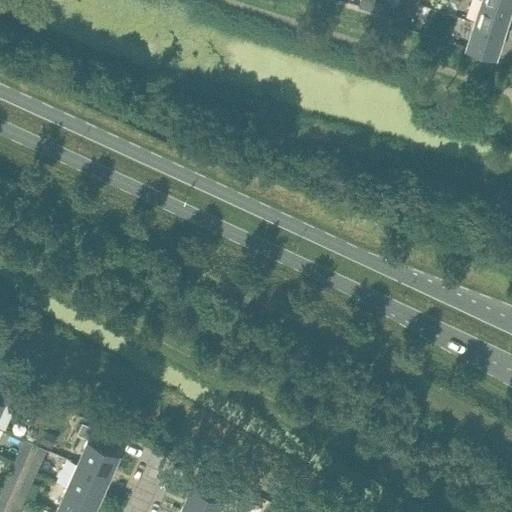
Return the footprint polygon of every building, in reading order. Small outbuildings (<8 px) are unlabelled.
[(372,10),(375,1),(371,0),(359,0),(358,5),(372,10)] [(426,5),(418,3),(409,0),(405,14),(401,25),(411,28),(413,21),(407,20),(409,15),(413,16),(414,14),(422,17),(426,5)] [(504,31),(511,6),(491,0),(481,0),(474,21),(504,31)] [(388,5),(375,1),(372,10),(386,14),(388,5)] [(496,55),(504,31),(474,21),(467,46),(496,55)] [(0,412),(5,401),(17,406),(22,395),(0,385),(0,412)] [(88,437),(77,462),(109,477),(121,451),(117,449),(117,450),(101,443),(105,432),(82,422),(77,433),(88,437)] [(23,467),(34,443),(25,439),(14,463),(23,467)] [(38,445),(27,469),(37,473),(47,449),(38,445)] [(99,501),(109,477),(77,462),(66,486),(99,501)] [(12,491),(23,467),(14,463),(3,487),(12,491)] [(26,497),(37,473),(27,469),(17,493),(26,497)] [(192,483),(181,508),(190,511),(217,511),(224,498),(235,503),(240,492),(217,482),(212,492),(195,485),(196,484),(192,483)] [(59,511),(93,511),(99,501),(66,486),(56,510),(59,511)] [(0,511),(2,511),(12,491),(3,487),(0,493),(0,511)] [(235,503),(234,504),(245,509),(253,492),(242,487),(242,488),(240,492),(235,503)] [(19,511),(26,497),(17,493),(8,511),(19,511)]
